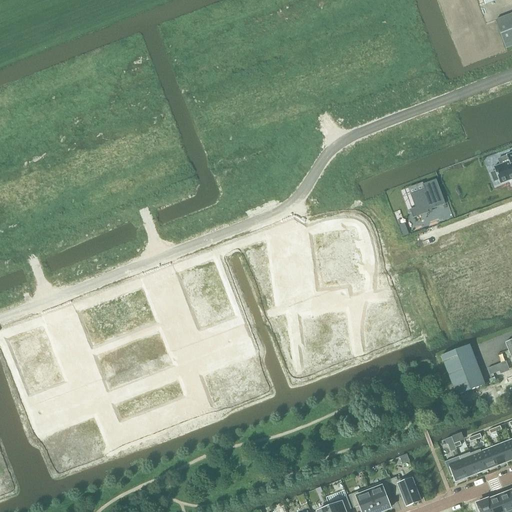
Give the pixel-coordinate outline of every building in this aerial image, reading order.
[(511,14),(495,21),(506,49),(511,47),(511,14)] [(496,171),(491,173),(494,182),(499,180),(501,184),(511,179),(511,153),(507,155),(510,162),(494,168),(496,171)] [(415,208),(410,210),(413,218),(429,213),(428,211),(446,204),(436,179),(421,185),(423,190),(411,195),(415,208)] [(405,225),(400,228),(403,237),(409,235),(405,225)] [(346,232),(334,234),(336,245),(348,244),(346,232)] [(334,234),(322,236),(324,247),(336,245),(334,234)] [(348,244),(336,246),(338,257),(350,255),(348,244)] [(336,246),(324,248),(326,259),(338,257),(336,246)] [(350,255),(338,257),(340,268),(352,266),(350,255)] [(338,257),(326,259),(328,270),(340,268),(338,257)] [(197,266),(179,273),(183,284),(201,277),(197,266)] [(352,267),(340,269),(342,280),(354,278),(352,267)] [(340,269),(328,271),(330,282),(342,280),(340,269)] [(201,277),(183,284),(187,294),(205,287),(201,277)] [(205,287),(187,294),(191,304),(209,297),(205,287)] [(144,290),(135,294),(142,312),(151,309),(144,290)] [(135,294),(126,297),(133,316),(142,312),(135,294)] [(126,297),(117,301),(124,319),(133,316),(126,297)] [(209,297),(191,304),(195,314),(213,307),(209,297)] [(117,301),(108,304),(115,322),(124,319),(117,301)] [(108,304),(99,308),(106,326),(115,322),(108,304)] [(213,307),(195,314),(199,325),(217,318),(213,307)] [(99,308),(90,311),(97,329),(106,326),(99,308)] [(90,311),(80,315),(87,333),(97,329),(90,311)] [(333,316),(321,317),(322,330),(334,328),(333,316)] [(321,318),(308,319),(310,331),(322,330),(321,318)] [(43,326),(25,333),(29,343),(47,336),(43,326)] [(334,328),(322,330),(323,341),(335,340),(334,328)] [(322,330),(310,331),(311,342),(323,341),(322,330)] [(47,336),(29,343),(33,354),(51,347),(47,336)] [(335,340),(323,341),(325,353),(337,352),(335,340)] [(323,341),(311,343),(313,355),(324,353),(323,341)] [(485,385),(470,345),(442,356),(456,395),(485,385)] [(51,347),(33,354),(37,364),(55,357),(51,347)] [(165,349),(155,353),(162,371),(172,367),(165,349)] [(155,353),(144,357),(151,374),(162,371),(155,353)] [(55,357),(37,364),(41,374),(59,366),(55,357)] [(144,357),(134,360),(141,378),(151,374),(144,357)] [(134,360),(124,364),(131,382),(141,378),(134,360)] [(233,372),(217,378),(221,388),(223,387),(223,388),(245,380),(241,370),(245,368),(243,362),(231,366),(233,372)] [(124,364),(114,368),(121,386),(131,382),(124,364)] [(490,376),(503,371),(501,364),(488,370),(490,376)] [(59,366),(41,374),(45,384),(63,377),(59,366)] [(114,368),(104,372),(111,390),(121,386),(114,368)] [(245,380),(223,388),(228,400),(242,394),(244,400),(256,395),(253,389),(249,391),(245,380)] [(67,430),(55,434),(58,440),(62,438),(66,449),(87,441),(87,439),(89,438),(85,429),(69,435),(67,430)] [(511,439),(511,440),(501,444),(509,463),(511,461),(511,439)] [(70,460),(66,462),(68,468),(80,463),(77,458),(91,452),(87,441),(66,449),(70,460)] [(501,444),(491,448),(498,467),(509,463),(501,444)] [(480,450),(480,451),(487,471),(498,467),(491,448),(481,452),(480,450)] [(470,453),(468,453),(477,475),(487,471),(480,451),(470,454),(470,453)] [(468,453),(459,457),(460,460),(459,460),(466,479),(477,475),(468,453)] [(459,457),(445,462),(451,477),(453,476),(456,483),(466,479),(459,460),(460,460),(459,457)] [(396,478),(390,481),(396,495),(401,493),(406,508),(422,502),(413,478),(411,479),(410,477),(397,482),(396,478)] [(387,481),(368,488),(377,511),(385,511),(392,510),(387,495),(392,493),(387,481)] [(377,511),(368,488),(349,496),(353,508),(359,506),(361,511),(377,511)] [(511,511),(511,501),(508,492),(497,496),(503,511),(511,511)] [(489,498),(486,499),(491,511),(503,511),(497,496),(489,499),(489,498)] [(347,497),(328,504),(329,507),(330,511),(346,511),(352,509),(347,497)] [(491,511),(486,499),(475,503),(478,511),(491,511)]
